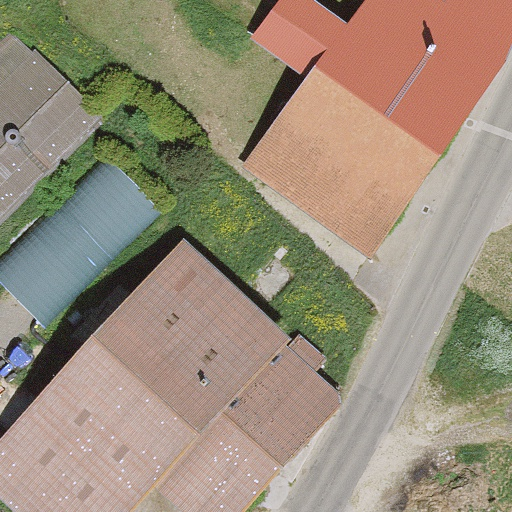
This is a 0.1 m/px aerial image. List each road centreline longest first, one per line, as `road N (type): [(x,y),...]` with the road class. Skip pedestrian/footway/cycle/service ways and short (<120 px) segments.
road 1 (tertiary): [(312,511),(511,124)]
road 2 (track): [(363,425),(511,420)]
